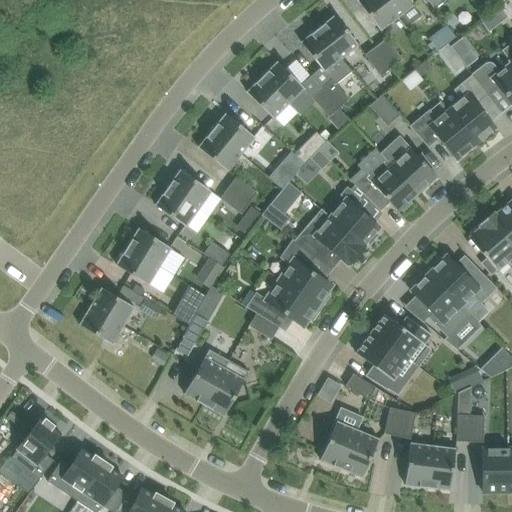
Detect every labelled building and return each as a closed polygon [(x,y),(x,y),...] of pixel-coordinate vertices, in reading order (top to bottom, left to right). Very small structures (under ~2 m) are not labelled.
[(383,0),(356,0),(357,0),(380,31),(397,18),(383,0)] [(410,0),(383,0),(397,18),(405,28),(422,15),(415,5),(410,0)] [(427,0),(434,9),(445,1),(443,0),(427,0)] [(499,6),(479,20),(488,31),(507,17),(499,6)] [(334,15),(317,29),(341,59),(358,46),(334,15)] [(447,25),(429,39),(438,50),(455,37),(447,25)] [(317,29),(300,42),(320,67),(319,69),(311,76),(321,88),(331,79),(335,84),(351,72),(349,69),(341,59),(317,29)] [(462,37),(450,46),(459,58),(471,49),(462,37)] [(375,47),(391,68),(402,60),(386,39),(375,47)] [(511,43),(503,50),(511,62),(511,43)] [(447,44),(439,50),(447,62),(456,55),(447,44)] [(380,76),(391,68),(375,47),(364,55),(380,76)] [(485,64),(471,75),(487,95),(498,86),(511,104),(511,62),(503,50),(502,51),(511,63),(499,73),(493,65),(492,64),(491,63),(490,63),(488,63),(487,63),(485,64)] [(276,61),(261,76),(289,104),(304,89),(276,61)] [(425,62),(416,69),(422,76),(431,69),(425,62)] [(416,70),(403,81),(410,90),(423,80),(416,70)] [(461,99),(448,110),(476,144),(496,127),(476,103),(487,95),(471,75),(453,90),(461,99)] [(289,104),(261,76),(246,92),(273,119),(289,104)] [(331,79),(321,88),(338,108),(348,99),(335,84),(331,79)] [(321,88),(311,97),(328,117),(338,108),(321,88)] [(382,95),(369,105),(387,126),(399,115),(382,95)] [(476,144),(448,110),(437,119),(429,110),(409,126),(428,148),(438,139),(456,160),(476,144)] [(225,113),(211,130),(241,155),(255,138),(225,113)] [(291,153),(300,143),(280,125),(271,135),(291,153)] [(241,155),(211,130),(197,147),(228,171),(241,155)] [(326,130),(320,136),(326,142),(332,136),(326,130)] [(293,154),(304,164),(326,142),(316,132),(293,154)] [(271,135),(262,145),(282,163),(291,153),(271,135)] [(383,158),(387,161),(417,194),(436,176),(411,148),(398,160),(390,152),(383,158)] [(310,158),(321,170),(330,161),(318,150),(310,158)] [(417,194),(387,161),(369,178),(366,174),(354,185),(380,211),(390,202),(398,211),(400,209),(403,211),(411,203),(409,201),(417,194)] [(179,169),(167,187),(199,209),(211,192),(179,169)] [(236,177),(228,188),(249,203),(257,193),(236,177)] [(199,209),(167,187),(154,205),(186,227),(199,209)] [(345,199),(329,217),(364,247),(365,247),(363,245),(366,242),(369,245),(378,234),(375,232),(379,227),(354,206),(360,199),(347,187),(340,195),(345,199)] [(249,203),(228,188),(220,198),(241,214),(249,203)] [(494,211),(486,218),(511,248),(511,199),(496,214),(494,211)] [(251,207),(243,217),(253,225),(261,215),(251,207)] [(266,219),(280,230),(289,219),(275,207),(266,219)] [(364,247),(329,217),(317,232),(312,227),(302,238),(321,255),(327,247),(347,265),(348,263),(350,264),(364,247)] [(511,248),(486,218),(478,225),(480,228),(468,238),(487,259),(482,263),(491,274),(496,270),(497,271),(507,262),(511,267),(511,248)] [(138,228),(127,246),(160,267),(173,275),(184,258),(171,249),(138,228)] [(289,265),(279,280),(320,308),(328,295),(325,293),(331,285),(306,268),(314,256),(292,239),(279,258),(289,265)] [(212,243),(204,253),(216,262),(222,266),(229,255),(212,243)] [(127,246),(115,265),(148,285),(160,267),(127,246)] [(429,273),(470,314),(461,305),(472,294),(480,303),(496,288),(475,266),(466,275),(446,256),(442,260),(439,257),(429,267),(432,270),(429,273)] [(209,288),(223,267),(209,257),(195,279),(209,288)] [(470,314),(429,273),(425,277),(422,274),(412,284),(415,287),(410,291),(432,313),(427,318),(446,337),(470,314)] [(245,307),(256,313),(272,323),(280,311),(303,326),(308,318),(311,320),(320,308),(279,280),(266,299),(255,292),(245,307)] [(101,288),(90,306),(123,326),(134,308),(101,288)] [(197,290),(180,319),(189,325),(195,314),(200,304),(205,295),(197,290)] [(159,308),(145,299),(138,309),(152,318),(159,308)] [(200,304),(195,314),(208,321),(213,311),(200,304)] [(123,326),(90,306),(79,324),(112,345),(123,326)] [(386,309),(370,331),(409,360),(421,343),(424,345),(432,335),(406,316),(402,321),(386,309)] [(278,328),(272,323),(256,313),(248,326),(271,340),(278,328)] [(182,337),(195,344),(208,321),(195,314),(189,325),(182,337)] [(409,360),(370,332),(367,336),(368,336),(366,339),(365,339),(355,353),(372,365),(365,376),(387,390),(408,361),(409,360)] [(511,357),(503,348),(492,358),(505,370),(511,366),(511,357)] [(209,349),(184,394),(203,405),(229,360),(228,360),(209,349)] [(158,350),(151,359),(163,367),(169,357),(162,353),(158,350)] [(229,360),(203,405),(223,416),(248,372),(229,360)] [(375,387),(353,373),(345,386),(368,400),(375,387)] [(463,374),(448,381),(454,394),(469,387),(463,374)] [(384,433),(397,436),(402,410),(389,407),(384,433)] [(402,410),(397,436),(410,439),(415,413),(402,410)] [(11,411),(6,417),(16,424),(20,418),(11,411)] [(469,442),(470,415),(457,415),(456,441),(469,442)] [(470,415),(469,442),(483,442),(484,416),(470,415)] [(41,418),(11,457),(38,479),(53,461),(44,453),(60,433),(52,427),(53,426),(45,420),(44,421),(41,418)] [(319,460),(341,469),(357,430),(336,421),(319,460)] [(357,430),(341,469),(361,478),(378,439),(357,430)] [(404,485),(427,488),(432,445),(410,443),(404,485)] [(432,445),(427,488),(450,491),(455,448),(432,445)] [(508,448),(482,448),(482,492),(508,492),(508,448)] [(70,467),(56,487),(76,500),(102,461),(94,456),(94,457),(82,449),(70,467)] [(60,461),(47,481),(56,487),(70,467),(60,461)] [(102,461),(76,500),(93,511),(97,511),(102,506),(115,486),(122,476),(110,468),(110,467),(102,461)] [(115,486),(102,506),(111,511),(113,511),(125,492),(115,486)] [(128,511),(156,511),(164,498),(155,494),(155,495),(142,488),(136,498),(128,511)] [(125,492),(113,511),(128,511),(136,498),(129,495),(125,492)] [(164,498),(156,511),(183,511),(184,511),(172,504),(172,503),(164,498)]
